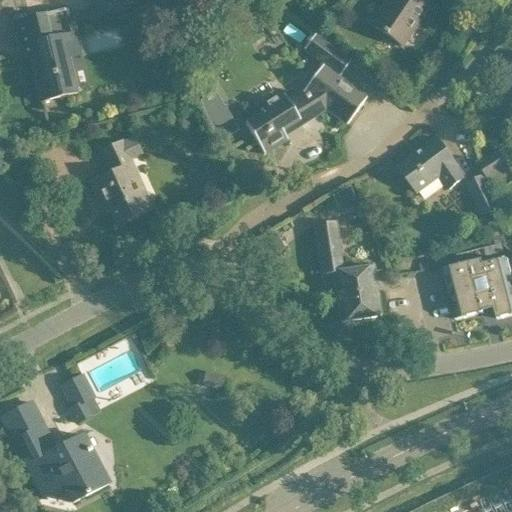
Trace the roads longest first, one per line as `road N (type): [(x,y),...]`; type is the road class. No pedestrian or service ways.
road 1 (tertiary): [(0,356),(185,261),(218,252),(343,359),(404,382),(511,358)]
road 2 (secondary): [(292,511),(511,409)]
